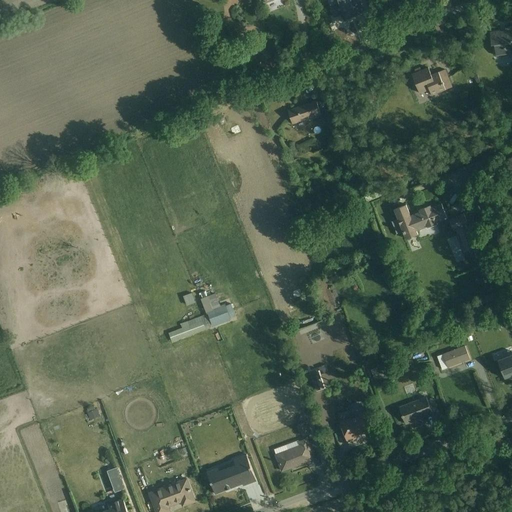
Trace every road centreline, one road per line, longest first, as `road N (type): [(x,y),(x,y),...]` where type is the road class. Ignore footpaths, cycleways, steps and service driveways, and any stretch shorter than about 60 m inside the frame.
road 1 (residential): [(263,511),(511,419)]
road 2 (residential): [(481,0),(326,60)]
